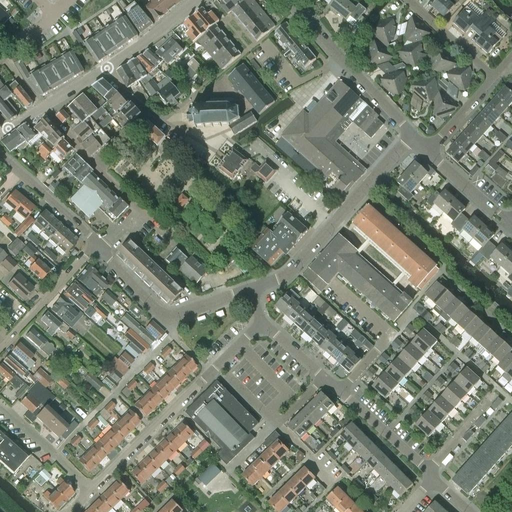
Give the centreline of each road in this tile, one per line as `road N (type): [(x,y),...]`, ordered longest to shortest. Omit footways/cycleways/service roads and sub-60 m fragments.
road 1 (residential): [(250,289),(285,276),(408,134)]
road 2 (residential): [(97,246),(165,317),(250,289)]
road 3 (residential): [(219,364),(90,490)]
road 4 (residential): [(408,134),(292,0)]
road 5 (residential): [(341,392),(391,335),(335,287)]
road 6 (residential): [(0,345),(97,246)]
road 7 (residential): [(0,155),(97,246)]
road 8 (residential): [(90,490),(0,404)]
road 9 (tertiary): [(105,70),(0,134)]
road 10 (residential): [(430,476),(341,392)]
road 11 (residential): [(97,246),(142,212),(96,167)]
